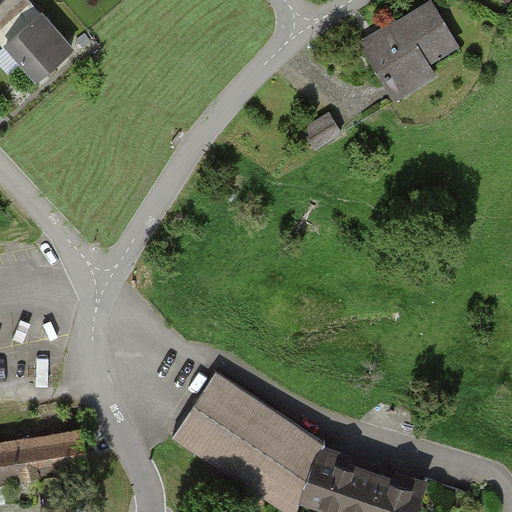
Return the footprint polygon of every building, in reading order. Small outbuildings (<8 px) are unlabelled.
[(434,1),(364,43),(399,101),(441,76),(435,65),(463,49),(434,1)] [(40,81),(77,49),(45,13),(0,52),(0,61),(11,74),(24,63),(40,81)] [(306,126),(315,145),(343,131),(334,112),(306,126)] [(289,511),(298,511),(302,503),(322,443),(329,441),(219,373),(174,440),(289,511)] [(0,484),(93,470),(86,428),(0,440),(0,484)] [(302,503),(327,511),(418,511),(430,479),(322,443),(302,503)]
